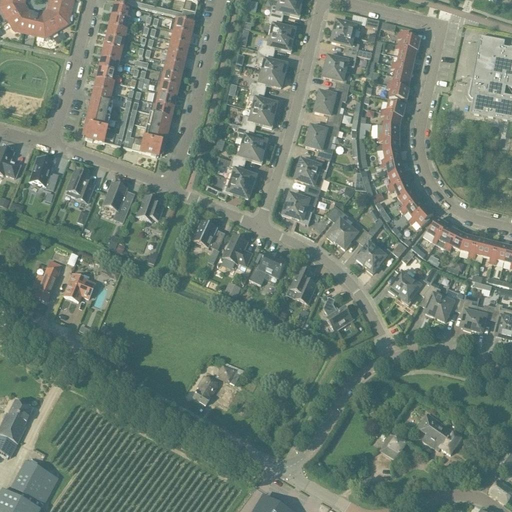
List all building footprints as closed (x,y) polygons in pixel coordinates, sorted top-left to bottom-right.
[(7,21),(25,10),(23,6),(24,3),(13,0),(2,0),(0,10),(6,20),(7,21)] [(51,0),(49,9),(70,14),(73,1),(68,0),(51,0)] [(185,2),(183,11),(188,12),(189,13),(191,4),(197,5),(196,7),(197,7),(198,0),(174,0),(178,1),(185,2)] [(249,14),(257,15),(258,4),(251,3),(249,14)] [(272,9),(271,13),(269,19),(282,22),(282,20),(283,15),(290,16),(289,17),(299,20),(301,12),(299,12),(300,8),(280,3),(278,9),(275,8),(273,8),(272,9)] [(128,22),(128,21),(128,20),(129,15),(134,16),(135,12),(130,11),(130,10),(114,7),(112,18),(128,22)] [(45,14),(56,33),(67,26),(68,20),(70,14),(49,9),(48,12),(45,14)] [(29,22),(31,14),(27,14),(25,10),(7,21),(14,32),(24,35),(27,22),(29,22)] [(195,14),(189,13),(188,12),(187,17),(193,19),(193,20),(192,22),(193,23),(194,20),(195,14),(195,13),(195,14)] [(27,22),(24,35),(35,37),(38,25),(35,24),(37,16),(31,14),(29,22),(27,22)] [(38,25),(35,37),(45,40),(56,33),(45,14),(41,17),(37,16),(35,24),(38,25)] [(125,32),(127,25),(131,26),(132,22),(128,21),(128,22),(112,18),(111,20),(109,28),(125,32)] [(282,22),(269,19),(266,18),(266,20),(265,24),(271,26),(270,31),(273,32),(271,38),(292,43),(293,39),(294,39),(296,31),(287,29),(286,30),(280,29),(282,22)] [(174,33),(190,36),(193,25),(176,21),(176,22),(172,21),(171,24),(175,26),(174,32),(174,33)] [(379,24),(367,21),(365,29),(377,32),(379,24)] [(334,34),(354,39),(356,32),(359,33),(360,27),(352,25),(351,27),(335,23),(334,30),(335,30),(334,34)] [(394,34),(396,28),(382,24),(381,31),(394,34)] [(125,32),(109,28),(106,39),(123,43),(123,42),(124,36),(129,37),(130,33),(125,32)] [(174,33),(174,32),(169,31),(168,35),(173,36),(171,43),(187,47),(190,36),(174,33)] [(359,47),(352,45),(354,39),(334,34),(331,45),(346,48),(344,55),(357,58),(370,61),(372,55),(358,52),(359,47)] [(401,49),(418,53),(420,42),(414,41),(415,38),(399,35),(398,41),(402,42),(401,48),(401,49)] [(292,43),(271,38),(270,44),(263,42),(262,47),(259,47),(258,53),(273,57),(275,50),(281,51),(281,52),(291,55),(292,47),(291,47),(292,43)] [(511,48),(511,49),(511,50),(503,48),(505,42),(480,38),(469,97),(471,101),(473,101),(470,115),(511,123),(511,97),(504,96),(506,88),(511,88),(511,48)] [(104,49),(125,54),(127,43),(123,42),(123,43),(106,39),(104,49)] [(171,43),(167,42),(166,45),(170,47),(169,53),(169,54),(185,57),(187,47),(171,43)] [(399,59),(415,63),(417,53),(418,54),(418,53),(401,49),(401,48),(396,47),(395,51),(400,52),(399,59)] [(125,54),(104,49),(101,60),(122,65),(125,54)] [(169,54),(169,53),(164,52),(163,56),(168,57),(166,64),(182,68),(185,57),(169,54)] [(263,73),(284,78),(285,74),(286,74),(288,66),(278,64),(278,65),(271,64),(273,57),(258,53),(257,59),(259,60),(257,65),(265,67),(263,73)] [(357,58),(344,55),(343,63),(328,59),(327,61),(326,61),(324,69),(345,74),(347,68),(350,69),(351,63),(355,64),(357,58)] [(415,63),(399,59),(397,66),(392,65),(392,68),(412,73),(415,63)] [(122,65),(101,60),(99,70),(115,74),(117,67),(121,68),(122,65)] [(166,64),(162,63),(161,66),(165,68),(164,74),(159,73),(180,78),(182,68),(166,64)] [(394,79),(410,82),(412,73),(392,68),(391,71),(396,72),(394,79)] [(354,89),(349,89),(350,87),(346,87),(347,81),(344,80),(345,74),(324,69),(323,77),(323,78),(323,80),(338,83),(336,90),(348,93),(353,94),(354,89)] [(113,84),(114,78),(119,79),(120,75),(115,74),(99,70),(96,81),(113,84)] [(157,84),(177,89),(180,78),(159,73),(157,84)] [(266,87),(281,90),(284,78),(263,73),(261,81),(258,81),(257,86),(250,84),(249,91),(252,92),(264,95),(266,87)] [(387,88),(409,93),(409,92),(408,92),(410,82),(394,79),(393,86),(388,85),(387,88)] [(94,91),(115,96),(117,85),(113,84),(96,81),(94,91)] [(154,94),(175,99),(177,89),(157,84),(154,94)] [(409,93),(387,88),(386,91),(391,92),(389,101),(401,103),(401,102),(407,103),(409,93)] [(115,96),(94,91),(91,102),(108,106),(108,105),(109,99),(114,100),(115,96)] [(264,95),(252,92),(250,97),(248,103),(255,105),(253,113),(273,119),(277,107),(262,103),(264,95)] [(317,104),(341,110),(342,104),(346,105),(348,95),(336,92),(334,98),(319,94),(317,104)] [(152,105),(172,110),(175,99),(154,94),(153,98),(158,99),(156,105),(152,104),(152,105)] [(113,142),(115,136),(106,133),(112,106),(108,105),(108,106),(91,102),(82,139),(85,140),(85,142),(97,145),(104,146),(103,145),(104,140),(113,142)] [(341,110),(317,104),(315,115),(329,118),(328,124),(340,126),(343,117),(339,116),(341,110)] [(381,115),(403,120),(405,109),(400,108),(400,107),(388,104),(387,113),(382,112),(381,115)] [(149,116),(170,121),(172,110),(152,105),(149,115),(149,116)] [(273,119),(253,113),(251,119),(244,118),(242,123),(243,124),(242,129),(254,133),(256,125),(262,127),(262,128),(271,131),(273,123),(272,123),(273,119)] [(403,120),(381,115),(380,118),(385,119),(383,128),(400,130),(402,120),(403,120)] [(170,121),(149,116),(142,142),(133,140),(133,147),(141,149),(140,154),(138,154),(158,159),(158,158),(158,157),(160,158),(161,158),(170,121)] [(308,139),(332,145),(333,139),(337,140),(339,131),(327,127),(326,133),(311,128),(308,139)] [(243,148),(263,154),(264,150),(266,150),(268,143),(258,140),(258,142),(252,140),(254,133),(242,129),(239,128),(237,134),(239,135),(238,140),(245,142),(243,148)] [(378,136),(378,137),(378,141),(399,141),(400,130),(383,128),(378,128),(378,136)] [(332,145),(308,139),(305,149),(320,153),(318,158),(331,162),(333,152),(330,151),(332,145)] [(113,141),(113,142),(111,147),(111,148),(120,150),(120,149),(116,149),(118,142),(113,141)] [(399,141),(378,141),(378,144),(383,144),(383,153),(399,152),(399,141)] [(133,147),(133,145),(128,144),(126,151),(123,150),(122,151),(131,153),(132,152),(131,152),(133,147)] [(232,163),(244,167),(246,160),(252,162),(252,163),(261,166),(263,159),(262,158),(263,154),(243,148),(241,154),(238,154),(237,159),(233,158),(232,163)] [(13,156),(0,151),(0,176),(3,178),(4,177),(14,181),(19,169),(12,166),(11,167),(8,166),(13,156)] [(380,166),(381,166),(401,162),(399,152),(383,153),(378,154),(380,166)] [(49,163),(41,160),(38,169),(35,167),(29,184),(44,189),(43,190),(53,193),(57,178),(52,176),(52,178),(49,177),(52,166),(48,165),(49,163)] [(297,173),(317,179),(324,181),(326,175),(330,164),(318,160),(316,167),(301,162),(301,164),(300,164),(297,173)] [(401,162),(381,166),(381,170),(386,169),(388,178),(404,173),(401,162)] [(244,167),(232,163),(230,169),(233,170),(231,175),(234,176),(232,182),(252,189),(254,185),(255,185),(257,178),(248,175),(248,176),(241,174),(244,167)] [(92,191),(87,189),(86,187),(89,179),(75,173),(67,193),(72,195),(71,199),(86,205),(92,191)] [(307,194),(319,198),(322,187),(324,181),(317,179),(297,173),(294,180),(295,180),(295,183),(309,187),(307,194)] [(404,173),(388,178),(392,186),(387,188),(389,191),(408,183),(404,173)] [(357,176),(355,193),(367,194),(361,176),(357,176)] [(252,189),(232,182),(230,189),(224,188),(222,195),(233,198),(234,196),(248,201),(252,189)] [(402,199),(412,193),(408,183),(389,191),(390,194),(394,193),(398,201),(402,199)] [(369,200),(373,199),(374,198),(374,197),(369,184),(364,185),(369,200)] [(124,221),(134,197),(125,194),(126,192),(112,186),(103,208),(116,213),(115,217),(113,222),(122,226),(124,221)] [(217,199),(219,194),(208,188),(205,194),(217,199)] [(412,193),(402,199),(398,201),(403,208),(400,211),(402,214),(419,201),(412,193)] [(315,209),(317,204),(319,198),(307,194),(304,201),(290,196),(287,207),(306,213),(308,207),(315,209)] [(373,199),(375,204),(385,200),(383,195),(373,199)] [(143,199),(139,211),(136,219),(151,224),(152,222),(158,224),(163,210),(153,206),(154,203),(143,199)] [(419,201),(402,214),(403,217),(407,214),(412,221),(413,221),(426,209),(425,210),(419,201)] [(306,213),(287,207),(285,210),(284,210),(282,217),(297,222),(297,224),(305,227),(307,221),(304,220),(306,213)] [(332,221),(339,212),(335,209),(327,218),(331,222),(332,221)] [(413,221),(412,221),(409,224),(411,227),(415,224),(421,230),(430,222),(429,221),(433,218),(426,209),(413,221)] [(391,222),(386,215),(383,210),(378,212),(381,217),(386,225),(391,222)] [(339,212),(332,221),(331,222),(337,227),(327,239),(332,244),(333,243),(336,246),(349,230),(343,225),(348,219),(339,212)] [(435,246),(447,227),(438,222),(435,226),(434,226),(428,235),(427,236),(435,241),(432,245),(435,246)] [(218,231),(202,223),(192,244),(209,251),(210,249),(218,253),(225,237),(217,233),(218,231)] [(447,227),(435,246),(436,247),(438,243),(446,246),(444,251),(447,252),(456,233),(447,229),(448,228),(447,227)] [(349,230),(336,246),(345,252),(354,240),(360,245),(368,235),(363,232),(360,235),(356,231),(354,234),(349,230)] [(460,253),(466,238),(456,233),(447,252),(450,254),(452,249),(460,253)] [(374,245),(370,241),(372,239),(368,235),(360,245),(366,250),(356,261),(364,268),(377,252),(372,248),(374,245)] [(247,244),(233,238),(223,260),(237,266),(238,265),(246,268),(251,257),(243,253),(247,244)] [(471,261),(476,241),(466,238),(460,253),(469,256),(468,260),(471,261)] [(483,259),(487,243),(476,241),(471,261),(474,262),(476,257),(483,259)] [(487,243),(483,259),(490,261),(489,266),(492,267),(497,246),(487,243)] [(377,252),(364,268),(367,271),(367,272),(372,276),(382,264),(384,265),(392,255),(398,260),(406,251),(404,249),(400,245),(392,255),(387,251),(383,257),(377,252)] [(497,246),(492,267),(495,267),(497,263),(504,265),(508,249),(497,246)] [(426,257),(415,248),(412,251),(423,260),(426,257)] [(259,271),(255,269),(249,283),(261,288),(267,275),(279,281),(287,264),(280,261),(280,260),(274,257),(274,258),(267,254),(259,271)] [(406,267),(414,257),(410,254),(405,259),(401,263),(406,267)] [(74,268),(78,257),(72,255),(67,265),(74,268)] [(50,263),(46,272),(41,286),(38,285),(36,289),(39,290),(35,299),(47,304),(58,276),(61,268),(50,263)] [(314,277),(300,270),(290,291),(298,295),(295,301),(308,307),(317,287),(311,284),(314,277)] [(432,270),(428,276),(435,280),(438,274),(432,270)] [(399,299),(411,283),(405,278),(407,275),(402,272),(397,279),(399,280),(395,285),(394,285),(388,293),(394,297),(395,296),(399,299)] [(112,273),(110,279),(115,281),(118,275),(112,273)] [(78,304),(81,298),(88,301),(94,287),(93,286),(87,283),(85,282),(72,277),(63,299),(78,304)] [(425,299),(431,288),(421,281),(417,287),(411,283),(399,299),(403,302),(402,303),(408,307),(414,299),(413,299),(417,293),(425,299)] [(236,300),(240,290),(235,287),(230,297),(236,300)] [(431,288),(425,299),(432,302),(425,316),(435,320),(443,302),(437,299),(440,292),(431,288)] [(511,304),(511,293),(501,293),(501,304),(511,304)] [(443,302),(435,320),(445,325),(451,311),(458,314),(462,302),(457,300),(456,304),(445,299),(443,302)] [(335,303),(329,300),(323,311),(329,320),(326,322),(334,333),(353,322),(345,310),(338,314),(333,307),(335,303)] [(471,335),(477,309),(471,308),(472,304),(464,302),(460,314),(465,316),(461,330),(463,331),(463,332),(471,335)] [(496,310),(492,323),(500,324),(496,339),(506,342),(511,322),(511,318),(511,313),(502,311),(503,308),(497,306),(496,310)] [(477,309),(471,335),(479,336),(480,335),(482,336),(485,321),(491,322),(494,310),(484,308),(483,311),(477,309)] [(224,364),(217,379),(229,385),(235,387),(240,377),(243,378),(245,373),(224,364)] [(198,390),(192,401),(205,408),(211,398),(217,401),(217,402),(226,407),(234,394),(225,388),(223,392),(217,389),(217,388),(203,379),(203,381),(197,389),(198,390)] [(32,411),(14,403),(9,413),(8,412),(0,428),(0,455),(10,460),(17,446),(25,429),(24,429),(32,411)] [(462,441),(428,416),(418,430),(427,437),(423,443),(438,454),(440,451),(450,458),(462,441)] [(407,446),(407,445),(398,439),(390,435),(380,452),(396,463),(400,456),(407,446)] [(508,472),(511,466),(511,457),(507,454),(499,465),(508,472)] [(0,494),(0,511),(39,511),(42,507),(43,507),(57,481),(25,464),(11,490),(11,491),(9,496),(1,492),(0,494)] [(505,507),(511,497),(511,491),(498,482),(489,496),(505,507)] [(282,511),(262,500),(254,511),(282,511)]
